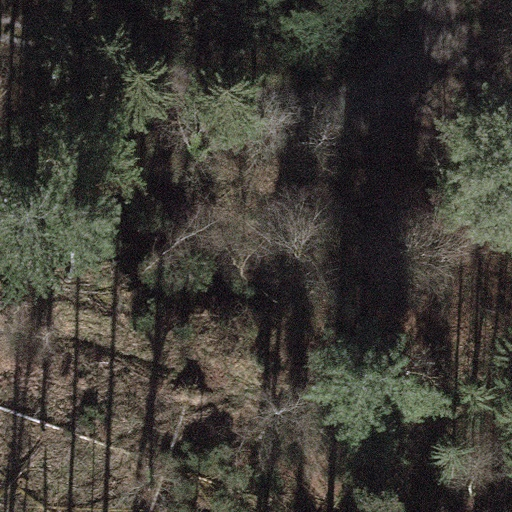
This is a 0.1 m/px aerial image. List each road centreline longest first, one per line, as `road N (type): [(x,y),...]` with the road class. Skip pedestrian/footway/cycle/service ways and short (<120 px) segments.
road 1 (track): [(471,137),(131,73),(0,34)]
road 2 (track): [(511,146),(471,137),(443,0)]
